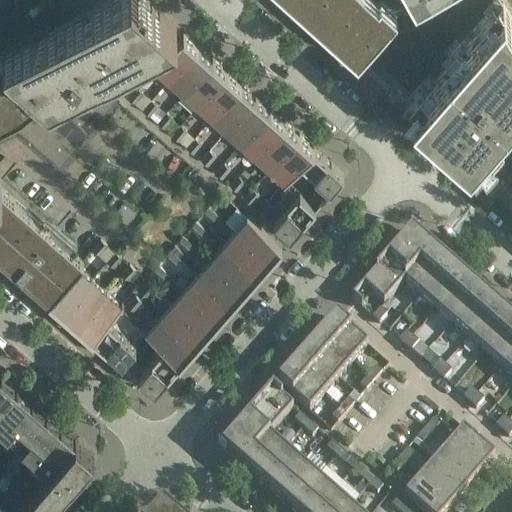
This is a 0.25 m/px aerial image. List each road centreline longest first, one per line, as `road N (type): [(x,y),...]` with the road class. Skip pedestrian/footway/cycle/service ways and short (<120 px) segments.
road 1 (residential): [(156,454),(407,172)]
road 2 (residential): [(407,172),(215,0)]
road 3 (residential): [(156,454),(0,316)]
road 4 (residential): [(511,264),(407,172)]
